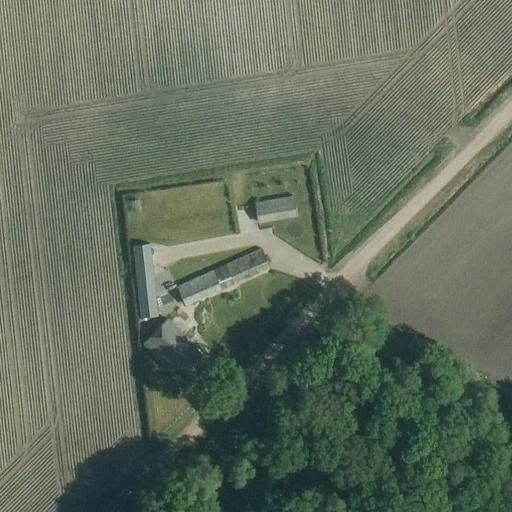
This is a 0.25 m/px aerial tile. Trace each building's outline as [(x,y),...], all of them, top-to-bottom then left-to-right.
[(302,173),(255,179),(258,196),(304,190),(302,173)] [(258,225),(298,218),(294,197),(254,205),(258,225)] [(186,308),(270,269),(262,251),(177,290),(186,308)] [(142,318),(159,316),(156,292),(139,294),(142,318)] [(210,369),(205,364),(209,361),(168,321),(144,345),(172,373),(177,368),(194,385),(210,369)]
